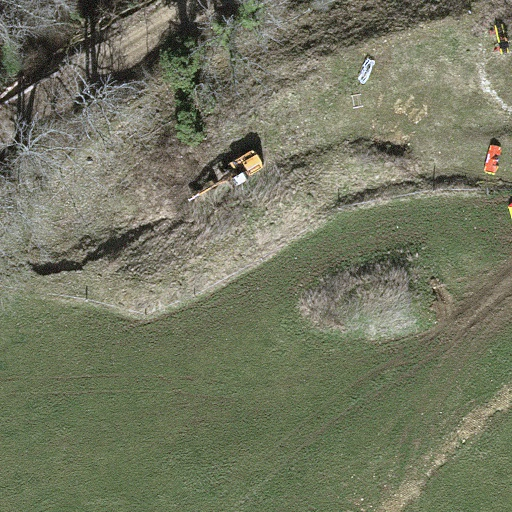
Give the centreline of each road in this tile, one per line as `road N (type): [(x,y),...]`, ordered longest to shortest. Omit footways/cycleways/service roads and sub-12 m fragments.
road 1 (track): [(511,221),(425,213),(326,242),(175,338)]
road 2 (track): [(198,0),(0,130)]
